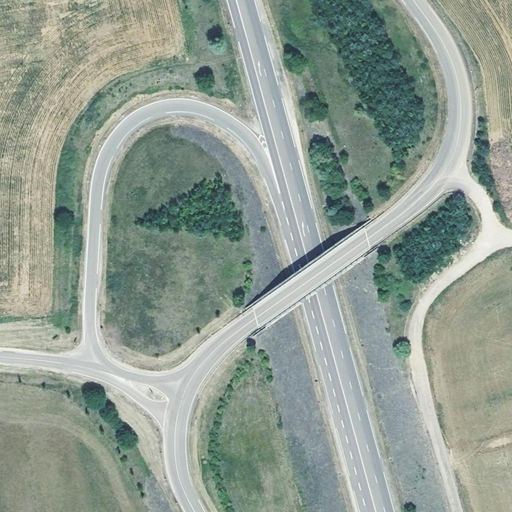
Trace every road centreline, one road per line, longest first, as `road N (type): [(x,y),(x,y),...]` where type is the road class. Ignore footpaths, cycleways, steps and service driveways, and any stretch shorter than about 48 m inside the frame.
road 1 (tertiary): [(411,0),(445,49),(461,98),(457,143),(444,171),(404,211),(226,339),(189,380)]
road 2 (primary): [(93,368),(97,187),(109,147),(137,117),(188,106),(239,130),(301,238)]
road 3 (primary): [(376,511),(301,238)]
road 4 (primary): [(301,238),(239,0)]
road 5 (unknown): [(90,326),(310,270)]
